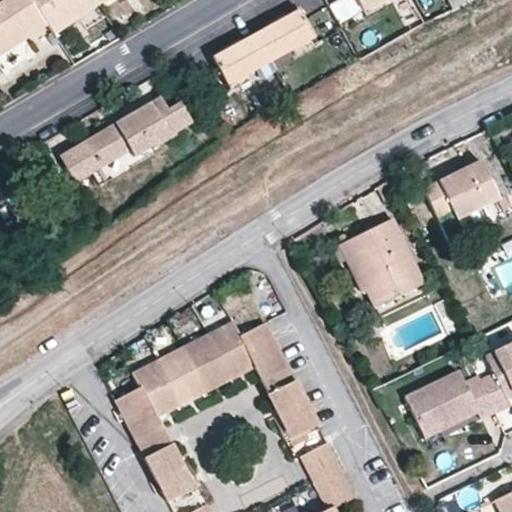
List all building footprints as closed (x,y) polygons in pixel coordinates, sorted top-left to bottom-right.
[(5,0),(0,3),(0,55),(48,25),(46,20),(31,0),(5,0)] [(96,0),(31,0),(46,20),(48,25),(51,29),(54,27),(76,13),(79,17),(99,4),(96,0)] [(377,12),(375,7),(387,0),(353,0),(364,19),(377,12)] [(295,10),(284,15),(210,56),(230,91),(242,84),(239,80),(281,57),(299,47),(301,51),(314,44),(295,10)] [(79,17),(76,13),(54,27),(51,29),(54,33),(57,32),(79,17)] [(340,26),(346,22),(340,13),(335,16),(340,26)] [(338,26),(340,26),(335,16),(331,18),(336,26),(338,26)] [(116,146),(121,155),(135,147),(139,153),(156,144),(157,146),(181,132),(180,130),(197,120),(185,99),(173,107),(165,94),(64,152),(79,179),(98,168),(93,160),(116,146)] [(121,155),(116,146),(93,160),(98,168),(121,155)] [(498,199),(479,161),(423,189),(437,217),(452,210),(456,219),(484,206),(498,199)] [(449,242),(491,221),(484,206),(456,219),(452,210),(437,217),(449,242)] [(425,284),(393,219),(347,241),(370,289),(365,292),(373,309),(425,284)] [(296,258),(327,238),(318,224),(287,243),(296,258)] [(370,289),(347,241),(337,246),(361,294),(365,292),(370,289)] [(288,368),(265,323),(239,336),(232,321),(131,374),(138,388),(114,400),(137,445),(164,432),(156,417),(254,367),(261,382),(288,368)] [(511,342),(484,356),(492,374),(479,380),(494,413),(510,406),(506,399),(511,396),(511,342)] [(295,381),(288,368),(261,382),(268,395),(295,381)] [(494,413),(479,380),(477,376),(463,382),(458,371),(403,397),(420,434),(443,423),(445,428),(477,413),(480,420),(494,413)] [(317,425),(295,381),(268,395),(277,412),(271,415),(285,442),(317,425)] [(423,439),(445,428),(443,423),(420,434),(423,439)] [(171,445),(164,432),(137,445),(144,459),(171,445)] [(354,497),(327,443),(300,457),(327,509),(321,511),(205,511),(203,507),(193,511),(336,511),(334,507),(354,497)] [(199,486),(185,459),(179,462),(171,445),(144,459),(167,502),(199,486)] [(511,511),(511,491),(493,501),(498,511),(511,511)] [(498,511),(493,501),(470,511),(498,511)]
